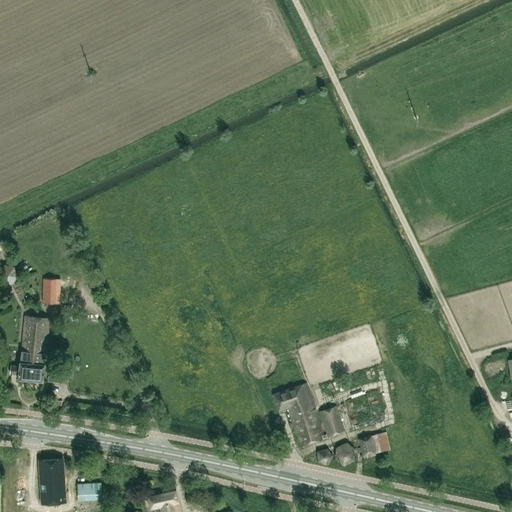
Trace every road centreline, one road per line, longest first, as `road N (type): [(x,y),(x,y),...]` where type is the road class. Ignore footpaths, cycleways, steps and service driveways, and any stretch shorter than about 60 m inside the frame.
road 1 (track): [(293,0),(493,410),(510,425)]
road 2 (primary): [(434,511),(181,456),(0,427)]
